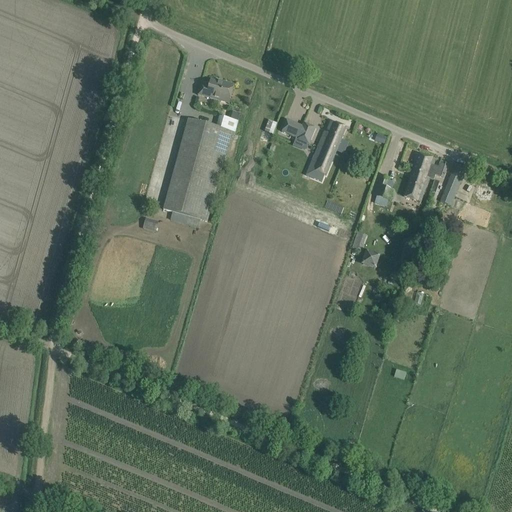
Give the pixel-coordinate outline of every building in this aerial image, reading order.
[(201,85),(198,96),(229,104),(234,86),(222,82),(222,84),(210,81),(208,87),(201,85)] [(230,118),(238,120),(239,114),(232,112),(230,118)] [(216,128),(188,121),(163,211),(172,213),(170,221),(198,228),(200,221),(207,223),(230,137),(234,138),(238,122),(219,117),(216,128)] [(287,120),(282,133),(296,139),(302,127),(287,120)] [(268,121),(264,132),(273,135),(277,124),(268,121)] [(316,129),(303,123),(302,127),(296,139),(309,145),(316,129)] [(324,132),(317,149),(335,156),(335,155),(346,129),(330,123),(326,133),(324,132)] [(309,168),(306,176),(322,183),(325,176),(326,176),(330,168),(329,167),(331,162),(332,163),(335,156),(317,149),(313,158),(314,158),(310,168),(309,168)] [(429,179),(432,170),(435,160),(418,155),(415,164),(412,173),(429,179)] [(456,165),(440,202),(451,207),(466,169),(456,165)] [(429,179),(412,173),(404,197),(420,203),(429,179)] [(394,191),(386,188),(389,180),(381,178),(375,197),(390,202),(394,191)] [(435,193),(439,183),(434,181),(431,191),(435,193)] [(486,184),(476,187),(474,197),(481,204),(491,201),(494,191),(486,184)] [(159,223),(145,219),(143,230),(156,233),(159,223)] [(366,236),(357,233),(352,249),(361,252),(366,236)] [(398,269),(406,270),(408,262),(412,246),(404,244),(400,260),(398,269)] [(380,256),(366,251),(361,266),(375,271),(380,256)] [(406,374),(396,371),(394,377),(404,380),(406,374)]
